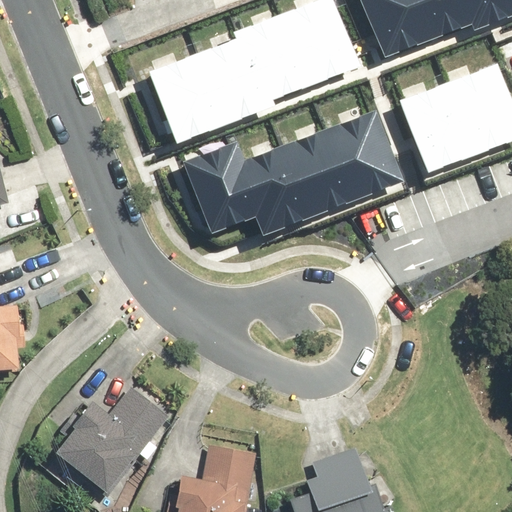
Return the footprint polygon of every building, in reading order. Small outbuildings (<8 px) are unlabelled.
[(334,0),(305,0),(286,7),(313,79),(358,62),(334,0)] [(361,0),(382,54),(431,34),(417,0),(361,0)] [(417,0),(431,34),(468,20),(471,27),(482,22),(473,0),(417,0)] [(511,0),(473,0),(482,22),(511,10),(511,0)] [(286,7),(241,24),(269,96),(313,79),(286,7)] [(234,34),(195,49),(223,121),(272,102),(269,96),(241,24),(231,28),(234,34)] [(147,68),(174,139),(223,121),(195,49),(147,68)] [(511,108),(493,62),(399,99),(426,168),(511,134),(511,108)] [(183,157),(209,225),(250,209),(257,229),(397,176),(372,110),(247,158),(239,136),(183,157)] [(0,376),(8,377),(8,350),(19,350),(19,327),(7,328),(6,309),(0,309),(0,376)] [(59,438),(42,459),(93,499),(121,463),(126,466),(164,418),(125,388),(101,418),(79,401),(54,433),(59,438)] [(242,511),(243,509),(240,508),(252,457),(204,446),(196,484),(169,478),(161,511),(242,511)] [(383,511),(382,510),(376,511),(368,487),(358,490),(350,450),(306,464),(309,480),(299,483),(301,497),(281,503),(283,511),(383,511)]
